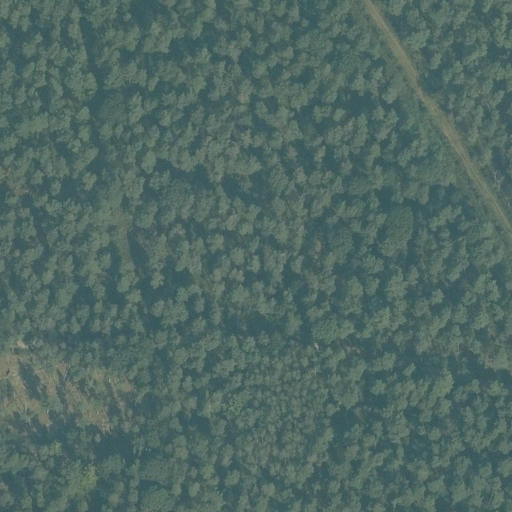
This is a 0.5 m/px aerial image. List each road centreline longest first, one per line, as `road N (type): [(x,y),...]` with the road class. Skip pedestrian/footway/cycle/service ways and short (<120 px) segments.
road 1 (track): [(511,389),(229,336),(0,345)]
road 2 (track): [(359,0),(511,243)]
road 3 (track): [(159,511),(146,339)]
